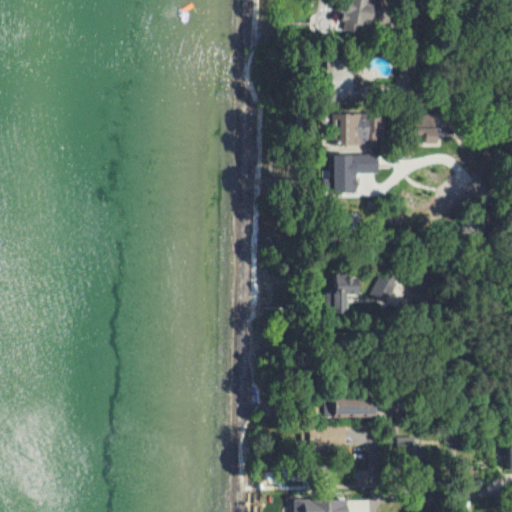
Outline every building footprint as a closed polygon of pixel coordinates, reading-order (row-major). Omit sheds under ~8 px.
[(343,144),(367,144),(368,113),(339,112),(339,127),(343,127),(343,144)] [(331,154),(332,192),(354,191),(354,172),(376,172),(376,154),(331,154)] [(345,313),(344,294),(357,293),(356,275),(331,277),(333,313),(345,313)] [(367,297),(384,304),(386,299),(397,304),(403,288),(374,277),(367,297)] [(373,418),(374,402),(322,399),(322,416),(373,418)] [(345,511),(345,500),(290,500),(290,511),(345,511)]
